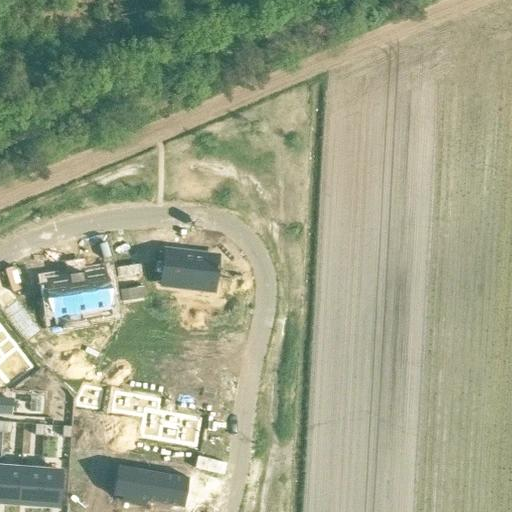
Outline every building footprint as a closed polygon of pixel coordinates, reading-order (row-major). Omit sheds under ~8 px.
[(163,253),(157,288),(210,297),(216,262),(163,253)] [(68,278),(47,281),(53,317),(55,317),(56,325),(80,321),(79,313),(108,308),(102,272),(81,275),(81,273),(67,275),(68,278)] [(21,333),(32,324),(16,303),(4,312),(21,333)] [(149,317),(146,336),(161,339),(156,369),(157,369),(158,365),(185,369),(184,374),(188,375),(189,370),(205,373),(210,345),(179,340),(182,323),(149,317)] [(0,378),(6,386),(31,367),(0,325),(0,378)] [(98,410),(102,391),(83,387),(77,400),(76,406),(98,410)] [(195,448),(200,420),(157,413),(159,401),(113,393),(110,412),(144,418),(140,438),(195,448)] [(0,400),(0,415),(10,417),(11,401),(0,400)] [(2,423),(2,434),(10,434),(11,424),(2,423)] [(34,425),(34,436),(42,437),(43,426),(34,425)] [(62,428),(61,438),(70,439),(70,428),(62,428)] [(0,504),(17,506),(19,469),(0,467),(0,504)] [(182,509),(187,479),(126,468),(119,504),(137,507),(138,501),(182,509)] [(17,506),(37,507),(40,471),(19,469),(17,506)] [(40,471),(37,507),(59,508),(61,472),(40,471)]
